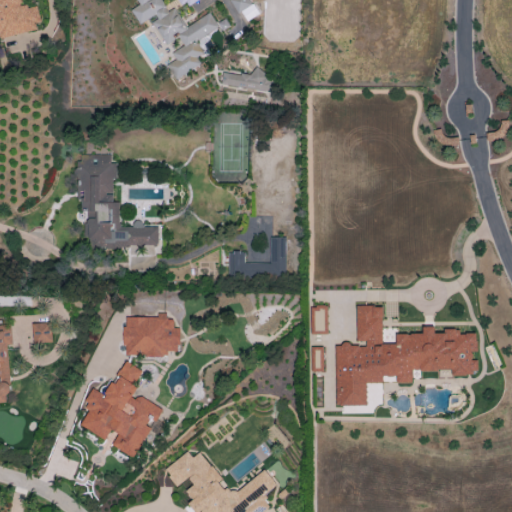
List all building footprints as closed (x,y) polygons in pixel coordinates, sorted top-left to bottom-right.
[(0,0),(0,37),(34,31),(32,22),(39,21),(36,4),(20,7),(18,0),(0,0)] [(185,26),(174,7),(168,11),(161,0),(136,0),(139,4),(131,9),(140,25),(151,18),(165,44),(178,36),(183,45),(171,52),(175,59),(167,64),(175,79),(201,64),(196,56),(203,52),(196,40),(218,27),(209,12),(185,26)] [(230,0),(237,13),(252,6),(249,0),(230,0)] [(220,84),(270,91),(272,73),(253,70),(252,75),(222,71),(220,84)] [(90,249),(100,250),(143,244),(156,246),(159,228),(142,226),(142,222),(133,220),(132,227),(121,226),(117,202),(114,202),(113,192),(116,168),(115,163),(110,162),(111,152),(78,156),(79,160),(78,168),(74,168),(73,175),(81,210),(94,212),(95,218),(86,219),(90,249)] [(270,262),(245,263),(244,251),(228,251),(229,278),(286,276),(285,236),(269,237),(270,262)] [(311,334),(327,334),(327,306),(310,306),(311,334)] [(477,331),(444,331),(436,334),(433,326),(422,326),(422,333),(396,333),(396,344),(382,344),(382,306),(356,306),(356,341),(365,341),(366,345),(339,345),(336,346),(335,405),(366,405),(366,383),(382,383),(382,375),(395,376),(397,382),(412,383),(412,371),(473,372),(477,371),(478,360),(472,360),(472,352),(476,350),(477,331)] [(124,356),(166,356),(166,351),(179,351),(179,328),(173,328),(173,319),(166,319),(166,312),(157,312),(157,317),(124,316),(124,356)] [(51,342),(50,322),(32,323),(33,343),(51,342)] [(0,403),(10,403),(6,344),(12,344),(11,324),(0,324),(0,403)] [(322,346),(310,347),(311,371),(323,371),(322,346)] [(134,457),(161,409),(133,393),(136,388),(133,386),(142,371),(125,361),(118,373),(115,371),(102,394),(93,389),(83,407),(89,410),(80,425),(105,439),(111,429),(118,433),(111,445),(134,457)] [(263,511),(270,507),(261,497),(276,484),(263,468),(233,494),(198,452),(192,457),(187,451),(164,470),(177,485),(187,477),(193,484),(185,491),(193,499),(188,503),(195,511),(197,511),(200,510),(201,511),(263,511)]
